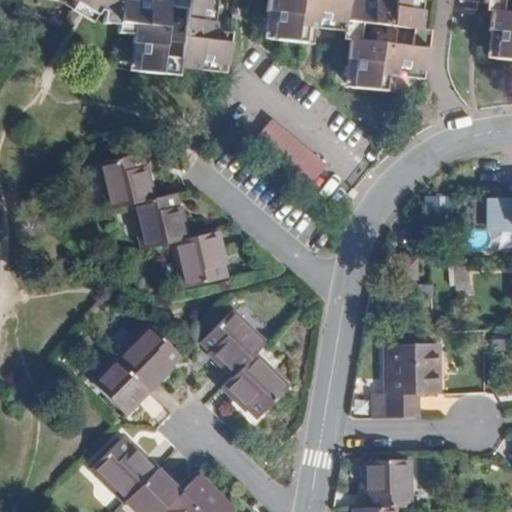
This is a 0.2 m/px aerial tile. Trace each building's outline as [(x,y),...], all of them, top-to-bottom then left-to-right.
[(68,0),(67,2),(87,14),(90,8),(95,0),(68,0)] [(95,0),(90,8),(97,11),(98,19),(112,21),(114,0),(95,0)] [(171,0),(171,5),(181,7),(177,40),(159,38),(163,0),(142,0),(142,2),(125,0),(114,0),(112,21),(111,27),(132,30),(131,41),(137,42),(134,68),(166,70),(168,57),(176,58),(174,65),(195,67),(196,60),(222,63),(226,31),(204,28),(205,19),(201,19),(203,0),(171,0)] [(261,0),(260,12),(267,13),(264,39),(295,43),(298,23),(307,24),(308,18),(333,21),(332,33),(350,35),(351,24),(408,30),(411,11),(404,10),(405,0),(363,0),(363,4),(335,1),(335,0),(261,0)] [(511,15),(487,13),(484,34),(490,35),(487,63),(511,66),(511,15)] [(399,46),(341,41),(339,62),(347,63),(344,89),(374,92),(377,72),(387,73),(388,67),(412,69),(416,39),(400,37),(399,46)] [(298,76),(254,40),(239,58),(283,94),(298,76)] [(309,183),(325,161),(268,119),(252,140),(309,183)] [(93,159),(103,205),(128,199),(147,195),(140,161),(135,161),(132,149),(93,159)] [(128,199),(139,245),(170,238),(181,235),(174,202),(170,204),(167,190),(147,195),(128,199)] [(511,195),(483,196),(483,233),(511,233),(511,195)] [(170,238),(181,283),(220,273),(217,261),(221,259),(214,227),(181,235),(170,238)] [(415,279),(414,257),(394,257),(394,279),(415,279)] [(450,262),(450,286),(465,286),(465,263),(450,262)] [(198,335),(207,344),(204,347),(229,371),(250,350),(261,339),(227,306),(198,335)] [(110,354),(142,386),(166,361),(165,360),(174,350),(143,320),(110,354)] [(389,341),(390,391),(376,392),(377,418),(422,416),(421,391),(441,390),(440,339),(389,341)] [(229,371),(218,383),(242,406),(245,403),(255,413),(284,384),(250,350),(229,371)] [(87,379),(120,410),(142,386),(110,354),(87,379)] [(116,436),(87,466),(120,498),(152,466),(128,442),(125,445),(116,436)] [(364,459),(364,493),(367,493),(368,508),(397,509),(411,509),(410,458),(364,459)] [(152,466),(120,498),(133,511),(154,511),(158,509),(177,490),(152,466)] [(158,509),(161,511),(224,511),(230,506),(194,472),(177,490),(158,509)]
